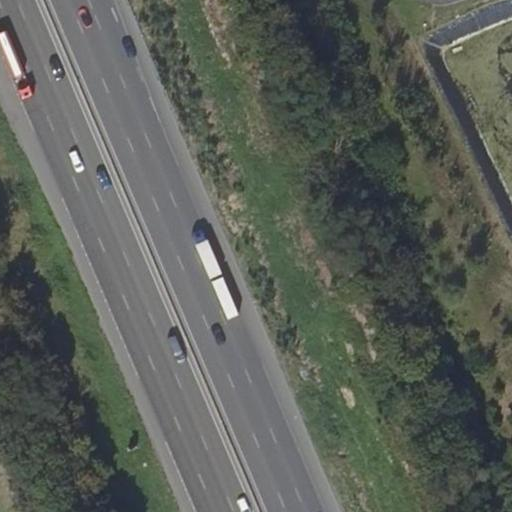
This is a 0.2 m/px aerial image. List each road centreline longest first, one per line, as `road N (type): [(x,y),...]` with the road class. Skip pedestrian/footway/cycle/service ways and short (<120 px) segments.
road 1 (motorway): [(5,0),(223,511)]
road 2 (motorway): [(300,511),(86,0)]
